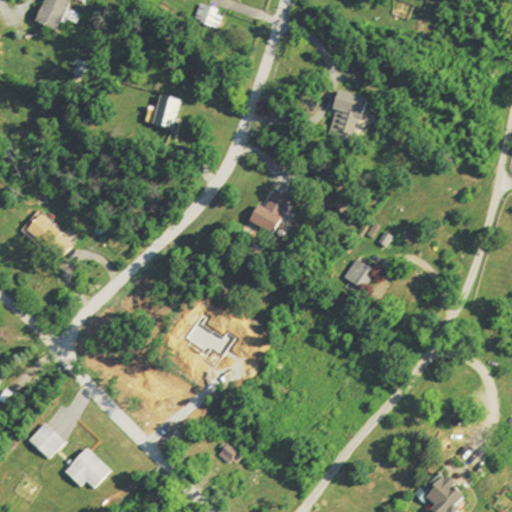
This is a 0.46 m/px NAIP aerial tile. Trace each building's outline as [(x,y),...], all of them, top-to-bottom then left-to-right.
[(69,32),(82,2),(78,0),(55,0),(46,22),(69,32)] [(228,30),(234,12),(209,4),(203,22),(228,30)] [(384,101),(353,91),(339,136),(370,145),(384,101)] [(163,107),(157,123),(185,132),(195,103),(174,95),(169,109),(163,107)] [(284,236),(303,202),(282,190),(263,224),(284,236)] [(39,231),(61,251),(75,237),(53,216),(39,231)] [(386,272),(367,260),(355,279),(374,291),(386,272)] [(0,401),(5,403),(12,379),(0,375),(0,401)] [(77,443),(57,424),(39,442),(59,461),(77,443)] [(229,456),(240,466),(249,457),(238,447),(229,456)] [(125,474),(101,450),(76,474),(92,490),(98,484),(106,492),(125,474)] [(449,511),(477,511),(475,508),(485,501),(461,469),(433,490),(449,511)]
